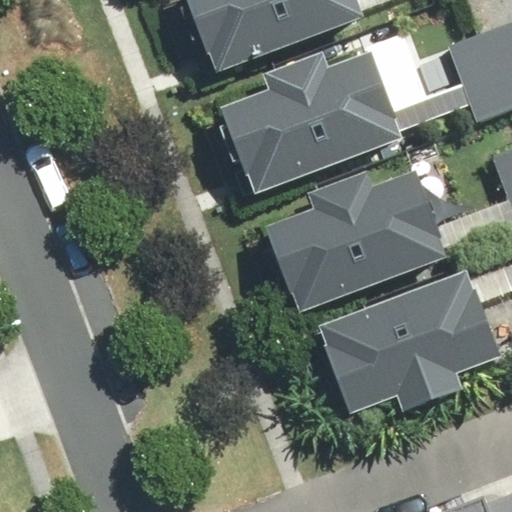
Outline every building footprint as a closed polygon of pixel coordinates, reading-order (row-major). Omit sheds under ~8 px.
[(201,0),(232,82),(380,28),(375,12),(408,0),(201,0)] [(231,119),(263,206),(410,151),(405,136),(472,111),(476,124),(492,120),(511,112),(511,16),(450,40),(469,91),(407,113),(388,63),(339,81),(334,67),(275,88),(280,101),(231,119)] [(280,233),(312,320),(460,266),(454,250),(511,229),(511,149),(499,154),(511,188),(511,207),(457,228),(438,177),(389,196),(383,181),(325,203),(329,215),(280,233)] [(511,272),(340,338),(371,417),(417,399),(424,418),(479,397),(472,379),(511,363),(511,347),(496,307),(511,300),(511,272)] [(511,511),(511,502),(485,511),(511,511)]
